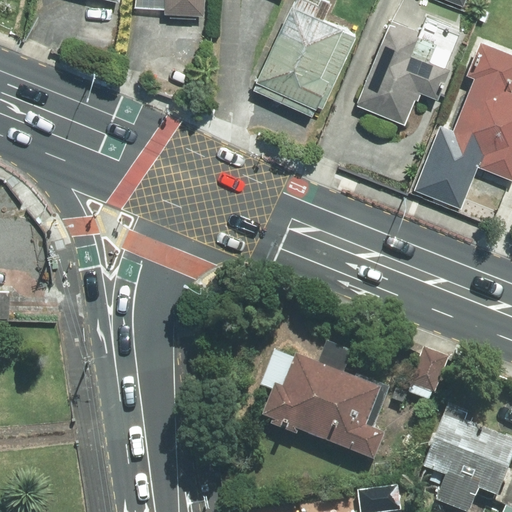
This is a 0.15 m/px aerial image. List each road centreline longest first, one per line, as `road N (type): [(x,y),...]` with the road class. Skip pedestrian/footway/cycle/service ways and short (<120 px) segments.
road 1 (primary): [(182,179),(511,312)]
road 2 (tertiary): [(145,429),(77,224),(60,190),(0,124)]
road 3 (tertiary): [(145,429),(135,290),(182,179)]
road 4 (primary): [(0,102),(182,179)]
